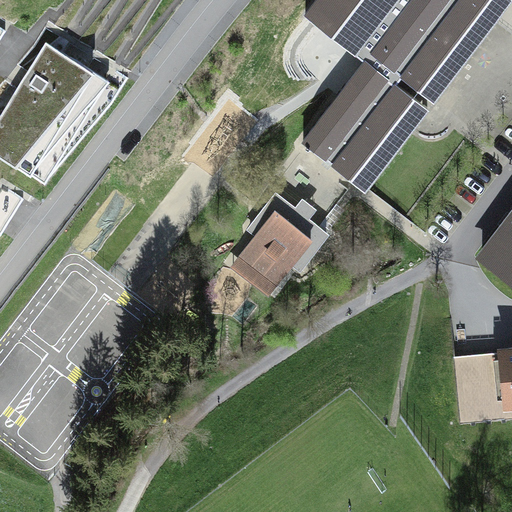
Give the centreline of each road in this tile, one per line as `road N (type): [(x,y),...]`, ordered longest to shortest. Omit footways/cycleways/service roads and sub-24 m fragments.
road 1 (track): [(128,511),(184,428),(253,369),(405,272),(460,258)]
road 2 (residential): [(225,0),(0,285)]
road 3 (residential): [(511,168),(472,214),(458,246),(464,285),(511,321)]
